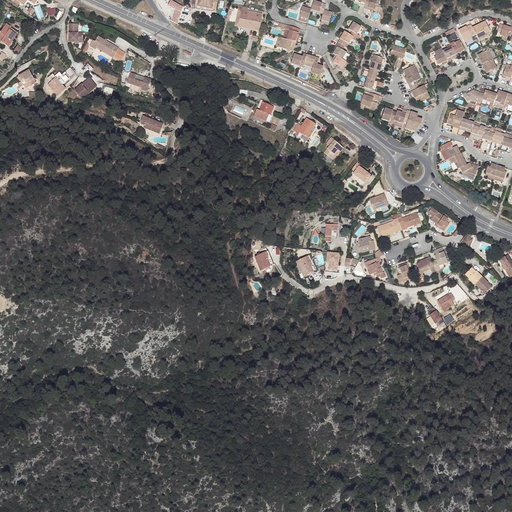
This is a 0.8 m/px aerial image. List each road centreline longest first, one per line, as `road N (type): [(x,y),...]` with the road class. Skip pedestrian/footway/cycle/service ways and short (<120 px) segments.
road 1 (track): [(0,186),(54,168),(171,161),(180,123),(158,67),(163,32)]
road 2 (residential): [(453,243),(458,265),(443,283),(404,290),(343,280),(315,293)]
road 3 (secondary): [(404,152),(279,82)]
road 4 (secondary): [(279,82),(358,129),(393,164)]
road 5 (secondary): [(163,32),(279,82)]
